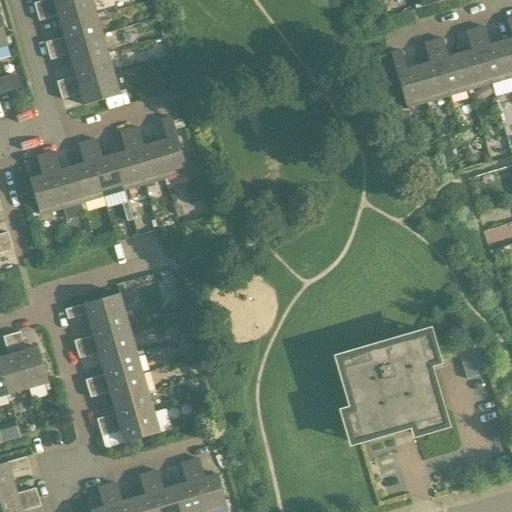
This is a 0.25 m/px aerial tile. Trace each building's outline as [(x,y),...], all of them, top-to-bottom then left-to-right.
[(47,0),(33,4),(36,13),(80,0),(47,0)] [(60,27),(96,17),(91,0),(80,0),(36,13),(38,22),(57,16),(60,27)] [(96,17),(60,27),(63,38),(45,43),(47,52),(102,36),(96,17)] [(511,39),(501,43),(511,78),(511,18),(507,20),(511,37),(511,39)] [(511,78),(501,43),(489,46),(483,27),(475,29),(490,84),(511,78)] [(460,54),(470,90),(490,84),(475,29),(465,32),(471,51),(460,54)] [(72,66),(107,56),(102,36),(47,52),(50,61),(69,55),(72,66)] [(470,90),(460,54),(447,58),(442,39),(433,41),(449,96),(470,90)] [(418,66),(428,102),(449,96),(433,41),(424,44),(429,63),(418,66)] [(390,54),(396,73),(406,108),(428,102),(418,66),(406,70),(400,51),(390,54)] [(107,56),(72,66),(75,77),(56,83),(59,91),(113,75),(107,56)] [(0,94),(19,89),(15,74),(0,78),(0,94)] [(83,106),(104,100),(107,110),(128,104),(125,94),(126,94),(125,90),(118,92),(113,75),(59,91),(61,100),(80,95),(83,106)] [(161,122),(166,141),(155,144),(165,179),(187,173),(171,119),(161,122)] [(176,133),(185,130),(182,122),(173,124),(176,133)] [(165,179),(155,144),(143,147),(137,128),(128,131),(144,185),(165,179)] [(113,156),(123,191),(144,185),(128,131),(120,133),(125,152),(113,156)] [(123,191),(113,156),(102,159),(96,140),(87,143),(103,197),(123,191)] [(72,168),(82,203),(103,197),(87,143),(78,146),(83,164),(72,168)] [(82,203),(72,168),(60,171),(55,152),(45,155),(61,209),(82,203)] [(61,209),(45,155),(36,158),(42,177),(29,180),(39,216),(61,209)] [(0,244),(10,242),(7,232),(0,234),(0,244)] [(10,242),(0,244),(0,253),(12,250),(10,242)] [(68,319),(87,314),(90,324),(125,314),(119,294),(65,309),(68,319)] [(125,314),(90,324),(93,335),(74,341),(77,350),(131,334),(125,314)] [(38,348),(26,351),(21,332),(12,334),(27,389),(48,383),(38,348)] [(352,409),(342,412),(351,442),(412,425),(415,434),(445,425),(427,365),(437,362),(428,332),(337,358),(352,409)] [(27,389),(12,334),(3,337),(9,356),(0,358),(0,366),(8,394),(27,389)] [(131,334),(77,350),(79,359),(98,353),(101,364),(137,354),(131,334)] [(459,356),(466,379),(485,374),(479,351),(459,356)] [(137,354),(101,364),(105,375),(85,380),(88,389),(143,373),(137,354)] [(143,373),(88,389),(90,398),(110,392),(113,403),(148,393),(143,373)] [(195,401),(208,397),(205,390),(193,393),(195,401)] [(148,393),(113,403),(116,414),(97,419),(99,428),(154,413),(148,393)] [(196,424),(211,419),(205,399),(190,404),(196,424)] [(154,413),(99,428),(102,437),(121,432),(124,443),(160,433),(154,413)] [(0,438),(1,442),(20,435),(17,425),(0,431),(0,438)] [(26,457),(7,462),(0,464),(0,486),(13,483),(10,472),(29,467),(26,457)] [(190,462),(204,511),(220,511),(227,510),(217,475),(204,479),(199,460),(190,462)] [(204,511),(190,462),(181,465),(186,484),(175,487),(181,511),(204,511)] [(181,511),(175,487),(163,491),(157,472),(148,474),(159,511),(181,511)] [(159,511),(148,474),(139,477),(145,496),(133,499),(136,511),(159,511)] [(0,507),(38,497),(35,488),(16,494),(13,483),(0,486),(0,507)] [(136,511),(133,499),(121,503),(116,483),(107,486),(114,511),(136,511)] [(114,511),(107,486),(98,488),(103,508),(91,511),(90,511),(114,511)] [(0,511),(21,511),(40,506),(38,497),(0,507),(0,511)]
